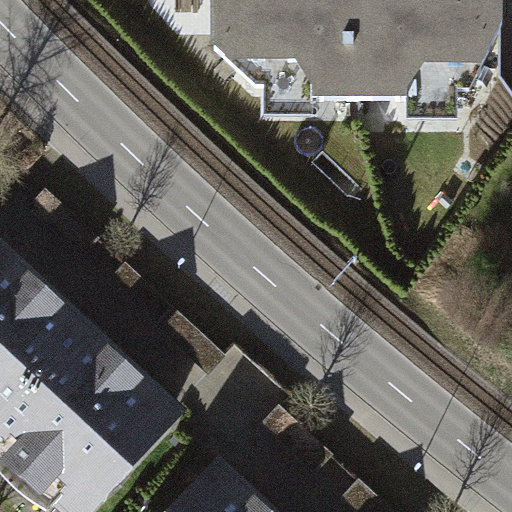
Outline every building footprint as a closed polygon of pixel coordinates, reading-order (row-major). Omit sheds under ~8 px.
[(511,38),(511,31),(510,0),(153,0),(154,5),(227,85),(238,77),(260,77),(259,106),(268,105),(268,129),(319,129),(319,115),(362,115),(362,132),(412,131),(414,140),(457,139),(456,131),(472,131),(501,79),(497,68),(511,38)] [(103,239),(49,189),(30,209),(85,259),(103,239)] [(0,232),(0,455),(60,511),(99,511),(193,412),(0,232)] [(151,282),(129,262),(110,282),(132,302),(151,282)] [(230,356),(175,306),(157,326),(211,376),(230,356)] [(337,455),(282,406),(264,425),(319,475),(337,455)] [(282,511),(225,458),(174,511),(282,511)] [(372,511),(384,500),(362,479),(343,499),(357,511),(372,511)]
